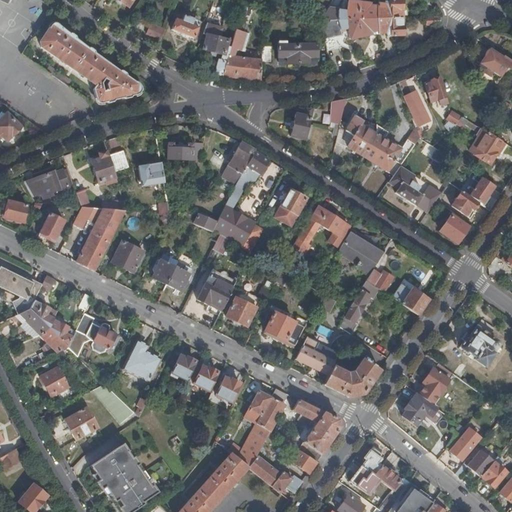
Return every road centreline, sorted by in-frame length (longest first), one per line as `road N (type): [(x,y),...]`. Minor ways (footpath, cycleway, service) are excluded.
road 1 (residential): [(364,417),(0,240)]
road 2 (residential): [(464,272),(217,103)]
road 3 (residential): [(472,7),(442,47),(378,79),(217,103)]
road 4 (residential): [(217,103),(108,125),(0,173)]
road 5 (residential): [(217,103),(142,61),(60,0)]
road 6 (residential): [(364,417),(464,272)]
road 7 (residential): [(0,370),(84,511)]
road 8 (residential): [(364,417),(482,511)]
